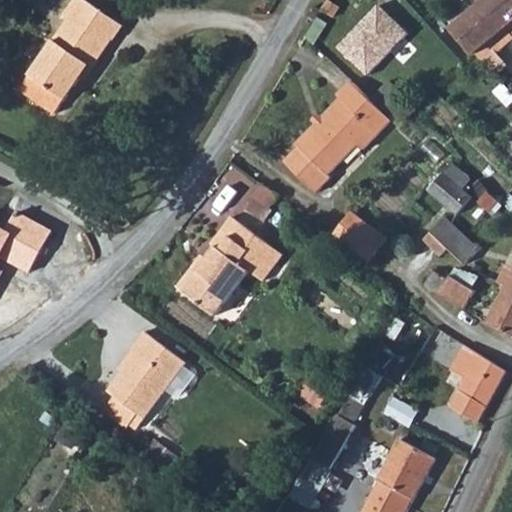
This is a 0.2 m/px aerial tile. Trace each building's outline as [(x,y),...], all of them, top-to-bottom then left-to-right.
[(84,75),(91,64),(96,67),(105,53),(117,33),(98,19),(108,6),(98,0),(74,0),(68,9),(74,13),(44,56),(35,69),(71,94),(84,75)] [(511,0),(486,0),(453,28),(475,54),(511,24),(511,0)] [(126,19),(108,6),(98,19),(117,33),(126,19)] [(382,6),(339,51),(370,80),(413,35),(382,6)] [(61,109),(62,107),(71,94),(35,69),(25,84),(51,101),(61,109)] [(399,120),(357,81),(344,96),(347,100),(331,118),(323,127),(304,148),(307,150),(293,166),(328,197),(342,181),(338,178),(367,145),(372,149),(399,120)] [(323,127),(331,118),(328,115),(320,123),(323,127)] [(146,143),(137,164),(164,180),(176,156),(146,143)] [(485,172),(467,154),(443,181),(465,201),(482,179),(480,177),(485,172)] [(482,179),(465,201),(471,206),(485,190),(480,186),(484,180),(482,179)] [(291,197),(275,185),(265,196),(282,209),(291,197)] [(502,202),(511,210),(511,194),(509,193),(502,202)] [(366,208),(358,219),(377,235),(388,245),(398,233),(366,208)] [(443,228),(460,243),(477,260),(494,242),(458,209),(443,228)] [(264,247),(283,262),(293,248),(243,210),(222,238),(226,240),(219,251),(194,285),(228,309),(260,265),(254,260),(264,247)] [(358,219),(347,234),(383,262),(393,249),(388,245),(377,235),(358,219)] [(0,228),(0,280),(3,275),(0,272),(0,249),(9,233),(0,228)] [(443,228),(436,236),(454,251),(460,243),(443,228)] [(398,233),(388,245),(393,249),(402,236),(398,233)] [(194,285),(219,251),(214,247),(189,281),(194,285)] [(273,275),(283,262),(264,247),(254,260),(260,265),(273,275)] [(446,265),(436,281),(477,307),(487,287),(464,273),(461,276),(446,265)] [(511,268),(508,267),(499,294),(511,299),(511,268)] [(511,299),(499,294),(488,320),(511,330),(511,299)] [(202,359),(160,329),(147,347),(153,350),(126,389),(133,395),(123,408),(146,424),(155,410),(162,415),(202,359)] [(509,370),(468,346),(452,374),(464,381),(451,403),(479,420),(509,370)] [(387,355),(365,389),(378,397),(399,364),(387,355)] [(378,397),(365,389),(326,449),(343,460),(369,417),(366,415),(378,397)] [(408,511),(436,454),(401,437),(379,481),(364,511),(408,511)]
